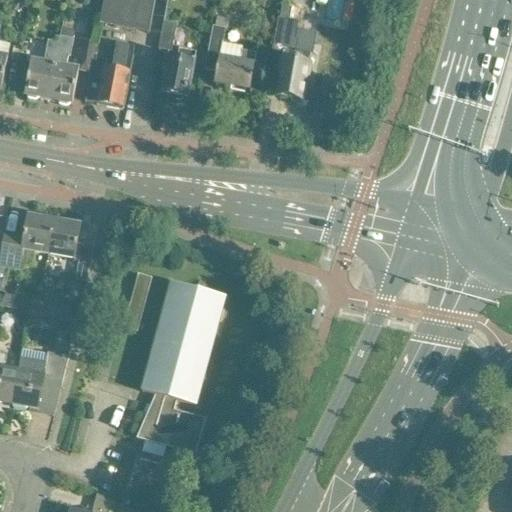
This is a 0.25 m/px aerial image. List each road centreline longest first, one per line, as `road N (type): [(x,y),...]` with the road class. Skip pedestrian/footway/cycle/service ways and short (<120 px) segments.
road 1 (secondary): [(419,208),(48,161)]
road 2 (secondary): [(48,161),(120,187),(404,247)]
road 3 (tertiary): [(404,247),(289,502)]
road 4 (tertiary): [(347,511),(435,348),(470,262)]
road 5 (primary): [(484,0),(419,208)]
